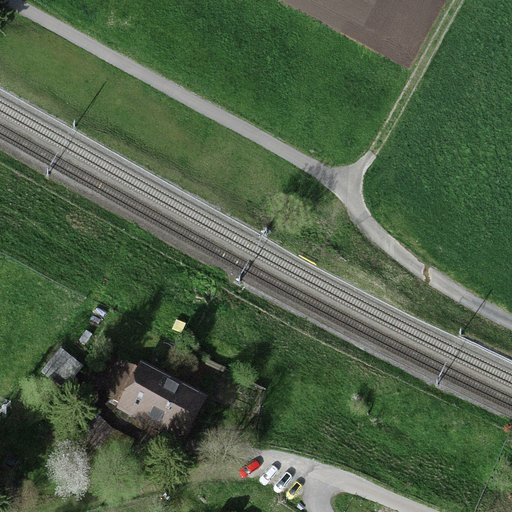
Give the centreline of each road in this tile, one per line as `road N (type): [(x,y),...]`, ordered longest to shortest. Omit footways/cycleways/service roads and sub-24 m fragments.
road 1 (unclassified): [(511,321),(397,252),(311,166),(11,0)]
road 2 (unclassified): [(419,511),(329,479),(314,484),(319,511)]
